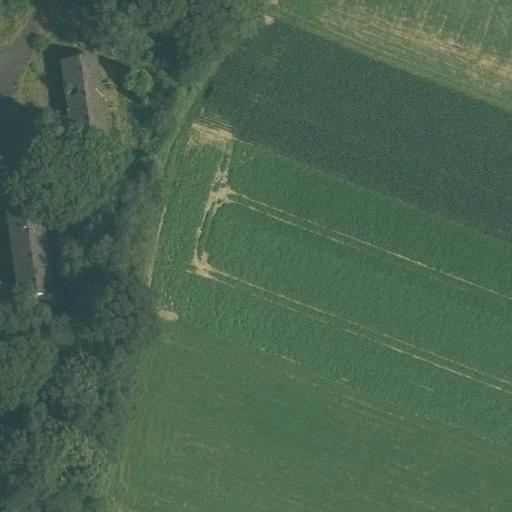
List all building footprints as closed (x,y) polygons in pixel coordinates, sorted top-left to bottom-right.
[(94,62),(59,67),(63,92),(97,87),(94,62)] [(97,87),(63,92),(66,117),(101,112),(97,87)] [(101,112),(66,117),(70,142),(105,138),(101,112)] [(105,138),(70,142),(73,168),(108,163),(105,138)] [(37,200),(3,205),(6,230),(41,225),(37,200)] [(41,225),(6,230),(10,255),(45,250),(41,225)] [(45,250),(10,255),(14,280),(48,275),(45,250)] [(48,275),(14,280),(17,305),(52,300),(48,275)]
